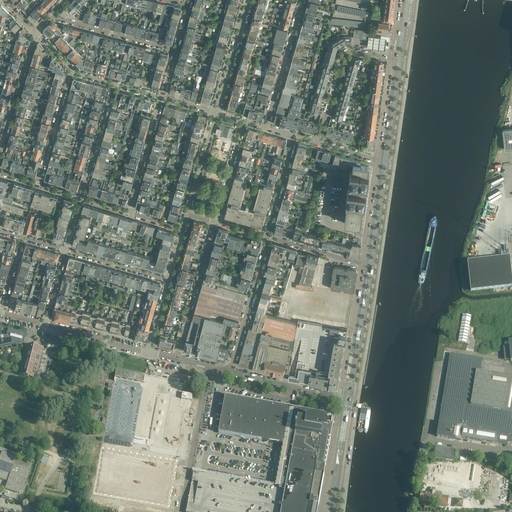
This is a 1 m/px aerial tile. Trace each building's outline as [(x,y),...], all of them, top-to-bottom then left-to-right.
[(25,0),(19,6),(22,10),(24,8),(28,3),(27,2),(28,0),(25,0)] [(33,2),(38,6),(44,13),(47,9),(40,3),(39,5),(34,0),(31,0),(33,2)] [(40,0),(42,2),(40,3),(47,9),(50,6),(43,0),(40,0)] [(77,0),(73,0),(72,1),(79,7),(81,10),(82,8),(85,11),(86,9),(77,0)] [(83,0),(77,0),(86,9),(88,7),(85,4),(86,3),(85,1),(83,0)] [(125,0),(125,2),(122,12),(125,12),(126,6),(127,3),(130,4),(131,0),(125,0)] [(136,0),(135,5),(135,8),(134,12),(135,12),(137,6),(141,6),(142,0),(136,0)] [(149,0),(147,0),(145,8),(144,13),(146,14),(147,10),(150,11),(151,9),(153,1),(149,0)] [(257,3),(256,5),(265,8),(266,8),(266,7),(267,8),(269,3),(266,3),(258,0),(258,1),(257,1),(256,3),(257,3)] [(72,1),(69,4),(78,13),(80,15),(82,14),(77,9),(79,7),(72,1)] [(227,1),(225,6),(236,10),(238,4),(227,1)] [(34,10),(35,10),(41,16),(44,13),(38,6),(33,2),(31,3),(36,8),(34,10)] [(166,4),(158,2),(155,15),(157,16),(157,13),(161,14),(158,22),(161,23),(162,20),(162,19),(163,14),(164,12),(166,7),(166,4)] [(29,10),(31,12),(38,19),(41,16),(35,10),(34,10),(28,3),(27,5),(30,8),(29,10)] [(293,13),(294,7),(285,5),(280,3),(279,5),(282,6),(281,9),(284,10),(293,13)] [(69,4),(66,7),(60,13),(61,14),(73,17),(82,20),(83,16),(80,15),(78,13),(69,4)] [(173,9),(172,11),(180,13),(181,9),(181,8),(166,4),(166,7),(173,9)] [(194,4),(192,9),(204,13),(204,11),(204,7),(194,4)] [(0,5),(0,14),(6,16),(10,17),(13,20),(14,18),(1,6),(0,5)] [(26,13),(29,16),(34,21),(35,21),(38,19),(31,12),(29,10),(30,8),(27,5),(24,8),(22,10),(26,13)] [(256,5),(255,11),(263,13),(264,13),(264,14),(265,14),(267,9),(266,8),(265,8),(256,5)] [(93,23),(94,23),(98,24),(103,9),(103,7),(101,6),(100,10),(98,15),(96,15),(93,23)] [(219,11),(226,13),(235,15),(236,10),(225,6),(224,10),(220,8),(219,11)] [(307,10),(306,11),(317,14),(322,16),(322,14),(317,12),(316,12),(317,8),(308,6),(308,7),(306,7),(306,9),(307,10)] [(393,9),(375,7),(375,9),(382,11),(383,12),(383,14),(393,15),(393,9)] [(283,12),(282,15),(291,18),(293,13),(284,10),(281,9),(278,8),(277,11),(283,12)] [(83,19),(83,20),(88,22),(91,10),(92,10),(89,9),(89,12),(86,11),(83,19)] [(225,15),(224,18),(233,21),(233,20),(234,20),(235,18),(234,18),(235,15),(226,13),(219,11),(219,13),(225,15)] [(254,14),(253,17),(263,19),(269,21),(270,19),(264,17),(263,17),(264,14),(264,13),(263,13),(255,11),(254,11),(253,14),(254,14)] [(304,17),(314,20),(316,17),(321,18),(322,16),(317,14),(306,11),(306,13),(305,13),(304,17)] [(106,18),(104,26),(109,27),(113,14),(111,13),(109,18),(106,18)] [(191,14),(189,20),(198,22),(201,23),(201,21),(198,20),(199,17),(191,14)] [(282,18),(281,21),(290,23),(291,18),(282,15),(277,14),(276,16),(282,18)] [(116,20),(114,29),(119,30),(123,16),(121,15),(120,21),(116,20)] [(127,23),(125,32),(130,33),(133,22),(135,15),(133,15),(130,23),(127,23)] [(170,18),(169,22),(177,24),(178,20),(179,19),(171,16),(168,16),(168,18),(170,18)] [(253,17),(251,22),(260,25),(261,25),(267,27),(268,25),(262,23),(263,19),(253,17)] [(303,21),(302,24),(314,27),(315,24),(313,23),(314,21),(314,20),(304,17),(304,18),(303,18),(303,20),(303,21)] [(10,23),(9,24),(9,26),(8,29),(10,29),(10,28),(17,21),(14,18),(13,20),(11,21),(10,23)] [(280,23),(279,26),(288,29),(290,23),(281,21),(275,19),(274,21),(280,23)] [(17,21),(10,28),(13,30),(13,31),(14,32),(18,28),(21,25),(17,21)] [(377,24),(376,28),(388,29),(388,28),(389,28),(389,26),(388,26),(389,23),(385,22),(379,21),(376,21),(375,23),(377,24)] [(51,22),(49,24),(56,30),(61,36),(61,35),(63,34),(57,29),(59,27),(61,28),(62,25),(51,22)] [(251,22),(250,28),(258,31),(259,31),(260,32),(261,29),(260,29),(261,25),(260,25),(251,22)] [(221,25),(220,29),(230,31),(230,29),(231,29),(232,28),(231,28),(231,26),(223,23),(221,23),(220,25),(221,25)] [(49,24),(46,27),(53,33),(54,32),(57,35),(55,36),(58,39),(61,36),(56,30),(49,24)] [(301,29),(301,30),(308,32),(309,29),(313,30),(315,31),(316,30),(317,30),(316,34),(318,35),(320,30),(320,29),(317,28),(316,28),(314,27),(302,24),(302,26),(301,27),(300,28),(301,29)] [(19,29),(18,33),(17,34),(26,36),(27,33),(27,32),(21,25),(18,28),(19,29)] [(137,26),(135,35),(140,36),(143,25),(142,25),(141,27),(137,26)] [(53,33),(46,27),(44,30),(44,31),(49,37),(51,35),(55,39),(53,40),(54,42),(58,39),(55,36),(53,33)] [(148,29),(145,37),(151,39),(154,28),(152,27),(151,30),(148,29)] [(73,28),(72,32),(73,33),(73,34),(73,35),(72,35),(77,36),(77,35),(81,36),(83,31),(73,28)] [(228,37),(230,31),(220,29),(219,28),(218,34),(228,37)] [(250,28),(248,34),(258,37),(259,35),(257,34),(258,31),(250,28)] [(373,31),(354,28),(353,37),(365,38),(365,41),(367,41),(368,39),(373,35),(373,33),(373,31)] [(166,34),(165,37),(173,40),(174,35),(175,34),(166,32),(159,30),(159,32),(166,34)] [(186,30),(185,35),(197,39),(199,39),(200,37),(194,35),(195,32),(186,30)] [(300,33),(299,36),(310,39),(317,41),(317,38),(311,36),(308,35),(308,32),(301,30),(300,30),(299,32),(300,33)] [(88,32),(86,40),(85,42),(87,43),(88,41),(91,41),(94,34),(88,32)] [(61,35),(61,36),(58,39),(54,42),(58,45),(64,39),(69,34),(67,33),(63,37),(61,35)] [(64,39),(58,45),(61,48),(67,42),(66,40),(70,35),(69,34),(64,39)] [(227,42),(228,37),(218,34),(216,39),(227,42)] [(247,37),(247,39),(263,44),(263,43),(263,42),(257,40),(258,37),(248,34),(247,35),(247,36),(247,37)] [(156,40),(163,42),(171,44),(172,44),(173,40),(165,37),(164,40),(160,39),(161,36),(157,35),(156,40)] [(343,35),(337,39),(341,46),(343,45),(343,44),(345,43),(343,35)] [(15,40),(15,43),(24,45),(25,41),(16,38),(11,37),(9,36),(8,38),(11,39),(15,40)] [(297,41),(297,42),(305,44),(306,41),(310,42),(314,44),(315,41),(310,39),(299,36),(298,38),(297,39),(297,41)] [(67,42),(61,48),(64,51),(70,45),(74,41),(74,40),(75,40),(74,38),(69,43),(67,42)] [(109,38),(107,46),(106,48),(106,50),(108,51),(109,48),(108,47),(108,46),(112,47),(114,39),(109,38)] [(211,44),(217,45),(225,48),(227,42),(216,39),(215,43),(211,41),(210,44),(211,44)] [(247,39),(245,44),(255,47),(256,44),(258,45),(262,46),(263,44),(247,39)] [(330,43),(337,48),(339,47),(341,46),(337,39),(330,43)] [(183,40),(182,45),(199,50),(200,48),(191,45),(192,43),(183,40)] [(70,45),(64,51),(67,54),(73,48),(72,46),(75,43),(75,44),(76,42),(74,41),(70,45)] [(119,41),(117,49),(117,51),(115,56),(115,58),(116,59),(117,59),(119,49),(123,50),(125,42),(119,41)] [(296,45),(295,48),(307,51),(311,52),(314,53),(315,50),(304,47),(305,44),(297,42),(296,43),(296,45)] [(37,43),(36,48),(41,50),(42,50),(44,51),(47,54),(49,55),(49,56),(51,57),(52,56),(48,52),(44,48),(39,43),(37,43)] [(330,43),(328,50),(335,52),(336,52),(337,50),(336,49),(337,48),(330,43)] [(130,44),(128,52),(125,61),(128,62),(130,52),(133,53),(135,45),(130,44)] [(213,50),(215,51),(224,53),(225,48),(217,45),(211,44),(211,46),(214,47),(213,50)] [(244,48),(243,50),(252,52),(254,53),(255,47),(245,44),(245,45),(244,45),(244,47),(244,48)] [(13,49),(12,51),(21,54),(23,50),(13,47),(9,46),(6,45),(6,47),(5,49),(7,50),(8,48),(13,49)] [(73,48),(67,54),(70,57),(76,51),(81,46),(79,45),(75,49),(73,48)] [(182,45),(181,50),(192,53),(193,50),(199,52),(199,50),(182,45)] [(76,51),(70,57),(73,60),(79,54),(78,52),(81,49),(83,50),(85,49),(84,48),(82,47),(81,46),(76,51)] [(141,46),(138,55),(138,57),(139,58),(140,55),(143,56),(146,48),(141,46)] [(273,49),(272,52),(280,55),(282,49),(273,47),(272,47),(272,49),(273,49)] [(36,48),(35,52),(43,55),(49,57),(49,56),(49,55),(47,54),(44,51),(42,50),(41,50),(36,48)] [(146,48),(143,56),(143,57),(145,58),(143,63),(142,63),(141,63),(141,66),(145,67),(147,58),(150,49),(146,48)] [(294,54),(301,56),(302,53),(306,55),(309,55),(310,56),(311,52),(307,51),(295,48),(294,51),(293,53),(294,54)] [(21,54),(12,51),(11,53),(6,52),(7,50),(5,49),(4,51),(4,54),(6,54),(20,58),(21,54)] [(150,49),(147,58),(145,67),(147,67),(149,59),(151,60),(153,52),(154,50),(150,49)] [(79,54),(73,60),(76,63),(81,58),(88,51),(87,51),(86,50),(81,55),(79,54)] [(160,54),(160,57),(168,59),(169,55),(168,54),(154,50),(153,52),(160,54)] [(181,50),(179,54),(195,58),(196,56),(192,55),(192,53),(181,50)] [(211,56),(214,56),(222,59),(224,53),(215,51),(213,50),(211,56)] [(10,58),(10,60),(19,63),(20,58),(6,54),(5,56),(10,58)] [(94,62),(91,70),(95,72),(98,63),(100,54),(99,54),(98,54),(97,57),(96,62),(94,62)] [(213,58),(212,62),(221,64),(222,59),(214,56),(211,56),(209,55),(206,54),(205,56),(211,58),(213,58)] [(293,57),(292,60),(303,64),(307,65),(310,66),(311,64),(307,63),(307,61),(304,60),(300,59),(301,56),(294,54),(293,55),(292,57),(293,57)] [(33,56),(32,61),(41,63),(49,66),(49,64),(41,61),(42,59),(33,56)] [(102,64),(100,73),(104,74),(107,60),(108,60),(109,57),(107,56),(104,64),(102,64)] [(81,58),(76,63),(79,66),(80,67),(83,68),(85,61),(81,58)] [(178,58),(177,62),(185,65),(189,66),(192,67),(193,64),(186,63),(187,61),(178,58)] [(110,66),(108,75),(112,76),(117,59),(116,59),(115,62),(113,62),(112,67),(110,66)] [(117,59),(112,76),(116,78),(119,69),(117,68),(119,62),(120,63),(121,60),(117,59)] [(56,60),(53,68),(52,70),(57,71),(65,74),(65,71),(65,69),(56,60)] [(119,69),(116,78),(120,79),(123,67),(125,61),(123,60),(120,69),(119,69)] [(240,60),(239,66),(247,68),(249,69),(251,63),(250,63),(249,63),(240,60)] [(290,66),(298,68),(299,66),(302,67),(309,69),(310,66),(307,65),(303,64),(292,60),(291,63),(290,63),(290,65),(290,66)] [(154,67),(156,67),(164,70),(166,65),(166,64),(158,62),(156,61),(154,67)] [(384,62),(374,61),(374,63),(373,68),(375,68),(383,69),(384,62)] [(127,72),(124,80),(129,81),(131,73),(134,64),(133,63),(129,62),(129,64),(131,65),(130,70),(127,69),(127,72)] [(8,66),(7,69),(16,72),(17,67),(8,64),(4,63),(3,65),(8,66)] [(31,65),(29,69),(38,72),(42,73),(45,74),(46,74),(47,72),(39,70),(39,68),(31,65)] [(156,70),(155,72),(163,74),(164,70),(156,67),(154,67),(150,65),(149,68),(156,70)] [(238,69),(237,71),(245,74),(246,74),(247,74),(247,72),(246,72),(247,68),(239,66),(238,67),(237,68),(238,69)] [(289,70),(288,73),(307,78),(308,75),(303,73),(301,73),(297,71),(298,68),(290,66),(290,67),(289,67),(289,69),(289,70)] [(207,72),(209,72),(217,75),(219,70),(210,67),(208,67),(207,72)] [(372,79),(373,79),(381,80),(382,79),(383,69),(375,68),(373,68),(373,71),(372,71),(371,76),(372,76),(372,79)] [(55,73),(55,75),(63,78),(65,74),(57,71),(52,70),(51,69),(50,72),(55,73)] [(265,76),(273,78),(275,74),(266,72),(256,69),(255,73),(257,74),(265,76)] [(131,73),(129,81),(134,83),(136,74),(137,70),(136,70),(135,74),(131,73)] [(0,73),(1,74),(5,75),(5,78),(14,80),(15,76),(6,73),(1,72),(0,71),(0,73)] [(207,72),(205,77),(216,81),(217,75),(209,72),(207,72)] [(287,79),(286,79),(294,81),(295,78),(299,79),(301,80),(302,79),(306,80),(307,78),(288,73),(287,75),(287,76),(286,78),(287,79)] [(28,74),(27,78),(44,83),(44,80),(36,78),(37,76),(28,74)] [(195,82),(194,85),(193,87),(199,88),(199,87),(200,85),(201,79),(202,77),(197,75),(196,78),(195,82)] [(53,81),(52,83),(61,86),(62,82),(53,79),(46,77),(45,77),(45,79),(53,81)] [(162,80),(151,77),(151,79),(153,79),(152,83),(160,85),(161,81),(161,80),(162,80)] [(207,80),(206,84),(214,86),(214,85),(215,85),(216,84),(215,83),(216,81),(205,77),(205,80),(207,80)] [(234,81),(234,82),(242,85),(243,85),(248,86),(248,84),(243,83),(244,79),(236,77),(235,79),(234,79),(234,80),(234,81)] [(27,78),(26,82),(34,84),(35,83),(41,84),(40,86),(43,87),(43,85),(44,83),(27,78)] [(285,82),(285,85),(296,88),(299,89),(303,90),(304,88),(300,87),(300,86),(297,85),(293,84),(294,81),(286,79),(285,81),(285,82)] [(371,89),(372,89),(380,90),(381,84),(381,83),(382,82),(381,81),(381,80),(373,79),(372,79),(372,81),(370,81),(370,87),(371,87),(371,89)] [(82,80),(80,90),(78,94),(79,94),(81,95),(82,90),(84,91),(86,82),(82,80)] [(0,83),(3,84),(3,87),(11,89),(12,85),(4,82),(0,81),(0,83)] [(144,86),(151,88),(158,90),(159,89),(160,85),(152,83),(151,85),(149,85),(150,82),(149,82),(145,81),(144,86)] [(26,82),(24,87),(33,90),(34,87),(37,88),(37,89),(42,90),(42,89),(42,87),(43,87),(40,86),(38,86),(34,84),(26,82)] [(234,82),(233,87),(243,90),(244,87),(243,87),(243,85),(242,85),(234,82)] [(91,83),(88,92),(86,97),(91,98),(91,96),(89,96),(90,92),(92,93),(95,84),(91,83)] [(171,85),(170,85),(168,92),(169,93),(174,94),(176,86),(177,84),(174,83),(174,85),(172,85),(171,85)] [(251,86),(250,87),(249,90),(260,93),(267,95),(268,95),(271,88),(262,86),(252,83),(251,85),(251,86)] [(182,85),(179,96),(184,97),(186,89),(188,84),(186,84),(185,84),(185,86),(182,85)] [(313,89),(315,90),(324,92),(324,90),(325,90),(326,87),(317,85),(314,84),(313,89)] [(50,90),(50,92),(59,94),(60,90),(51,88),(46,86),(43,85),(43,87),(42,87),(46,88),(46,89),(50,90)] [(99,85),(96,94),(95,99),(99,100),(100,97),(98,96),(99,95),(100,95),(103,86),(99,85)] [(284,86),(282,91),(291,94),(291,91),(295,92),(298,92),(299,89),(296,88),(285,85),(284,87),(284,86)] [(100,95),(100,97),(99,100),(103,101),(107,89),(106,87),(103,86),(100,95)] [(24,87),(23,92),(32,94),(37,96),(40,97),(40,94),(32,92),(33,90),(24,87)] [(190,98),(190,99),(195,100),(196,96),(198,90),(199,88),(193,87),(190,98)] [(203,91),(203,94),(211,97),(211,96),(212,96),(213,94),(212,94),(213,92),(204,89),(199,87),(199,88),(198,90),(203,91)] [(231,92),(231,93),(241,96),(243,90),(233,87),(232,90),(231,90),(231,92)] [(41,93),(44,94),(57,98),(59,94),(50,92),(49,93),(44,92),(45,90),(42,89),(42,90),(41,92),(41,93)] [(369,100),(371,100),(378,101),(378,100),(379,100),(379,99),(379,98),(380,90),(372,89),(371,89),(371,92),(369,91),(368,97),(370,97),(369,100)] [(248,95),(257,97),(258,98),(261,99),(261,102),(262,102),(266,103),(268,95),(267,95),(260,93),(249,90),(248,95)] [(282,91),(279,104),(280,104),(284,106),(290,107),(300,110),(304,97),(294,95),(291,94),(282,91)] [(70,92),(68,96),(85,101),(85,100),(83,99),(83,98),(78,97),(79,94),(78,94),(76,94),(74,93),(73,93),(70,92)] [(230,98),(229,98),(238,101),(240,101),(241,96),(231,93),(230,95),(229,96),(229,97),(230,98)] [(57,98),(44,94),(43,97),(48,98),(47,100),(56,102),(57,98)] [(131,94),(128,103),(127,109),(126,112),(128,113),(130,105),(132,106),(133,104),(135,95),(131,94)] [(195,100),(200,102),(209,104),(211,97),(203,94),(202,98),(196,96),(195,100)] [(22,96),(21,100),(29,103),(33,104),(34,104),(37,105),(38,103),(34,102),(34,101),(30,100),(30,99),(22,96)] [(140,97),(138,105),(136,110),(136,112),(138,112),(138,110),(139,110),(139,108),(142,109),(143,107),(145,98),(140,97)] [(67,100),(66,104),(75,107),(80,109),(81,106),(76,105),(76,103),(67,100)] [(369,111),(369,110),(377,112),(378,104),(379,104),(379,102),(378,102),(378,101),(371,100),(369,100),(369,102),(368,102),(367,107),(368,108),(368,110),(369,111)] [(92,105),(92,107),(101,110),(102,106),(93,103),(85,101),(85,103),(92,105)] [(54,111),(55,107),(46,104),(42,103),(41,105),(45,106),(45,108),(54,111)] [(19,104),(18,109),(26,111),(32,113),(35,114),(35,112),(33,112),(33,111),(27,109),(27,107),(19,104)] [(228,104),(226,109),(235,112),(235,111),(236,106),(228,104)] [(279,104),(276,112),(282,114),(283,111),(283,110),(284,106),(280,104),(279,104)] [(171,106),(168,117),(170,117),(171,114),(174,115),(176,107),(171,106)] [(290,107),(287,116),(284,126),(290,128),(294,129),(295,129),(295,126),(298,117),(299,112),(300,110),(290,107)] [(65,108),(64,112),(73,115),(78,117),(78,115),(73,113),(74,111),(65,108)] [(112,108),(111,112),(124,116),(127,117),(128,115),(119,113),(120,110),(117,110),(112,108)] [(89,116),(98,118),(100,114),(91,111),(83,109),(82,111),(83,111),(85,112),(87,113),(87,115),(89,116)] [(178,119),(177,123),(180,123),(182,118),(184,118),(185,116),(186,112),(187,110),(181,109),(178,119)] [(43,114),(42,116),(51,119),(52,115),(44,112),(39,111),(36,110),(35,112),(35,114),(36,115),(37,112),(39,113),(43,114)] [(282,114),(279,125),(284,126),(287,116),(284,115),(285,111),(283,111),(282,114)] [(276,112),(276,113),(273,122),(274,123),(279,125),(282,114),(276,112)] [(295,126),(296,126),(298,127),(299,127),(301,128),(303,119),(304,117),(301,116),(302,112),(299,112),(298,117),(295,126)] [(334,117),(335,117),(335,118),(342,120),(344,120),(346,115),(344,115),(344,114),(335,112),(335,114),(334,114),(333,116),(334,117)] [(17,114),(15,118),(32,123),(33,121),(25,119),(26,116),(25,116),(17,114)] [(62,116),(61,121),(70,124),(71,122),(75,123),(76,122),(77,123),(76,124),(78,125),(79,122),(78,121),(72,119),(62,116)] [(109,117),(108,121),(122,125),(123,123),(117,121),(117,119),(109,117)] [(41,123),(40,125),(49,127),(50,123),(41,121),(33,118),(33,120),(41,123)] [(87,123),(87,124),(96,127),(97,123),(88,120),(83,118),(80,118),(79,122),(81,122),(81,121),(87,123)] [(196,121),(195,124),(203,126),(204,121),(196,119),(193,118),(193,120),(196,121)] [(328,127),(325,135),(326,136),(327,136),(328,136),(330,137),(333,128),(333,127),(334,126),(335,121),(336,119),(333,118),(332,123),(331,127),(329,127),(328,127)] [(70,124),(61,121),(60,125),(74,129),(74,127),(70,125),(70,124)] [(14,122),(12,128),(21,130),(22,131),(23,128),(30,130),(30,128),(31,127),(24,125),(14,122)] [(83,127),(86,128),(95,131),(96,127),(87,124),(86,126),(80,124),(81,122),(79,122),(78,125),(78,126),(81,127),(83,127)] [(171,125),(160,122),(158,128),(170,131),(171,128),(174,129),(175,125),(171,124),(171,125)] [(191,129),(193,129),(201,132),(203,126),(195,124),(192,123),(191,129)] [(220,125),(219,129),(222,130),(220,135),(231,138),(234,128),(231,128),(232,126),(223,123),(220,125)] [(107,125),(106,130),(114,132),(118,133),(121,134),(121,132),(118,131),(114,130),(115,128),(107,125)] [(38,131),(38,133),(46,136),(48,131),(39,129),(35,127),(33,127),(31,126),(31,127),(30,128),(32,129),(38,131)] [(146,134),(147,129),(139,126),(137,126),(136,131),(138,132),(146,134)] [(338,129),(335,138),(336,138),(336,139),(338,139),(340,139),(344,129),(344,127),(342,126),(342,128),(341,128),(341,129),(338,129)] [(85,131),(85,133),(94,135),(95,131),(86,128),(83,127),(82,130),(85,131)] [(333,128),(330,137),(331,137),(333,138),(333,137),(335,138),(338,129),(339,127),(337,127),(336,128),(333,127),(333,128)] [(12,128),(11,132),(25,136),(25,135),(26,134),(20,132),(21,130),(12,128)] [(170,131),(158,128),(157,133),(170,136),(172,137),(172,136),(172,135),(169,134),(170,131)] [(192,132),(192,134),(200,137),(201,132),(193,129),(191,129),(188,128),(187,131),(192,132)] [(511,128),(503,129),(504,149),(511,148),(511,128)] [(59,129),(57,133),(67,136),(72,137),(72,138),(74,138),(74,137),(72,136),(72,135),(67,134),(68,132),(59,129)] [(246,138),(243,148),(249,149),(251,143),(252,139),(252,137),(254,130),(250,129),(249,129),(246,138)] [(344,129),(340,139),(341,139),(341,140),(343,141),(343,140),(345,141),(348,130),(344,129)] [(252,139),(251,143),(253,143),(254,138),(257,139),(259,131),(254,130),(252,137),(252,139)] [(348,130),(345,141),(346,141),(346,142),(347,142),(348,142),(350,142),(351,141),(353,135),(353,134),(353,132),(354,131),(352,131),(348,130)] [(259,149),(258,152),(263,153),(263,151),(261,150),(262,146),(264,141),(266,142),(268,134),(264,133),(261,140),(260,146),(260,147),(259,149)] [(81,141),(82,141),(91,144),(92,140),(83,137),(80,136),(78,135),(76,134),(75,136),(78,137),(78,138),(82,139),(81,141)] [(104,134),(103,138),(111,141),(118,142),(118,140),(112,138),(113,136),(104,134)] [(136,138),(135,140),(143,142),(145,138),(132,134),(131,134),(130,136),(136,138)] [(44,144),(45,140),(32,136),(32,138),(36,139),(35,141),(44,144)] [(18,139),(10,137),(9,141),(17,143),(23,145),(24,143),(17,141),(18,139)] [(56,137),(55,141),(64,144),(69,146),(70,144),(65,142),(65,140),(56,137)] [(362,144),(361,148),(374,153),(375,149),(376,138),(374,137),(368,137),(366,145),(362,144)] [(103,138),(102,143),(110,145),(114,146),(114,144),(117,145),(115,151),(120,153),(120,151),(122,146),(122,144),(118,142),(111,141),(103,138)] [(135,142),(134,144),(142,147),(143,142),(135,140),(129,138),(129,140),(135,142)] [(277,155),(277,157),(281,158),(282,159),(282,156),(280,155),(282,147),(284,147),(285,147),(287,141),(286,139),(282,138),(280,146),(277,155)] [(187,144),(189,145),(197,147),(198,142),(190,139),(188,139),(187,144)] [(17,143),(9,141),(7,145),(15,148),(16,146),(22,148),(22,150),(24,150),(25,146),(23,145),(17,143)] [(55,141),(54,146),(71,151),(71,149),(70,149),(70,148),(64,146),(64,144),(55,141)] [(34,147),(33,149),(42,152),(43,148),(30,144),(26,143),(26,145),(29,146),(34,147)] [(298,144),(296,151),(304,154),(306,146),(307,145),(300,143),(298,144)] [(80,148),(80,149),(89,152),(90,148),(81,145),(76,144),(75,146),(80,148)] [(183,149),(187,150),(195,152),(196,150),(197,150),(198,148),(197,147),(189,145),(187,144),(186,147),(184,147),(183,149)] [(7,145),(6,150),(7,150),(8,150),(10,151),(12,152),(16,153),(18,154),(20,154),(21,151),(15,150),(15,148),(7,145)] [(152,148),(151,153),(159,155),(165,157),(167,157),(168,155),(160,153),(160,151),(152,148)] [(316,167),(318,161),(318,159),(321,160),(321,158),(324,150),(318,148),(318,150),(316,156),(315,159),(314,162),(313,164),(313,166),(313,167),(312,169),(310,175),(310,177),(307,186),(307,187),(305,192),(311,194),(312,191),(309,190),(316,167)] [(318,148),(315,148),(313,154),(309,152),(308,154),(312,156),(316,156),(318,150),(318,148)] [(100,149),(99,154),(107,156),(111,157),(113,158),(114,156),(111,155),(111,153),(100,149)] [(187,152),(186,155),(194,158),(195,152),(187,150),(183,149),(183,151),(187,152)] [(2,166),(5,167),(10,151),(8,150),(7,153),(6,157),(5,157),(4,156),(1,165),(2,166)] [(53,150),(51,154),(68,159),(69,157),(61,155),(62,153),(53,150)] [(324,150),(321,158),(321,160),(328,162),(331,152),(324,150)] [(296,151),(295,156),(303,159),(305,159),(306,154),(304,154),(296,151)] [(78,156),(77,158),(86,161),(87,156),(79,153),(74,152),(73,154),(78,156)] [(13,159),(10,169),(14,170),(18,154),(16,153),(14,160),(13,159)] [(242,153),(240,159),(243,160),(246,160),(248,161),(249,161),(250,162),(251,162),(252,156),(249,155),(242,153)] [(332,164),(336,166),(336,165),(347,168),(348,163),(353,164),(360,164),(361,161),(354,159),(352,158),(335,153),(332,164)] [(51,154),(50,158),(63,162),(64,160),(68,161),(68,159),(51,154)] [(21,163),(18,171),(22,173),(27,156),(25,156),(24,160),(23,163),(21,163)] [(150,157),(148,161),(157,164),(160,165),(164,166),(164,164),(157,161),(158,159),(150,157)] [(29,163),(26,174),(34,176),(35,175),(39,160),(35,159),(31,158),(30,161),(32,161),(31,164),(29,163)] [(59,166),(61,167),(62,167),(63,162),(50,158),(49,163),(55,165),(59,166)] [(97,158),(96,162),(113,168),(114,165),(105,163),(106,160),(97,158)] [(239,162),(239,164),(241,165),(245,166),(246,166),(249,167),(250,164),(250,162),(249,161),(248,161),(246,160),(243,160),(240,159),(239,162)] [(265,159),(264,161),(268,162),(267,165),(271,166),(279,168),(280,165),(280,163),(267,160),(265,159)] [(124,165),(127,166),(136,168),(138,162),(130,160),(129,163),(128,162),(127,163),(125,162),(125,163),(124,165)] [(293,161),(292,166),(300,169),(304,170),(306,165),(305,165),(303,164),(301,164),(293,161)] [(331,169),(332,165),(332,164),(321,161),(319,165),(331,169)] [(96,162),(95,166),(103,169),(104,167),(110,169),(110,171),(112,172),(113,168),(96,162)] [(48,167),(47,171),(44,178),(45,180),(48,181),(52,167),(54,168),(55,165),(49,163),(48,167)] [(238,167),(237,169),(238,170),(241,171),(245,172),(246,172),(248,173),(249,169),(250,167),(249,167),(246,166),(245,166),(241,165),(239,164),(238,167)] [(346,201),(348,201),(344,222),(360,225),(363,203),(365,204),(367,192),(365,191),(366,185),(368,185),(369,173),(367,173),(369,166),(360,164),(353,164),(352,170),(350,170),(349,182),(350,182),(349,189),(348,189),(346,201)] [(73,171),(74,171),(76,171),(82,174),(84,169),(70,165),(69,167),(74,168),(73,171)] [(123,168),(126,169),(127,169),(126,172),(134,175),(136,168),(127,166),(124,165),(123,168)] [(55,173),(52,182),(57,183),(61,167),(59,166),(57,174),(55,173)] [(95,166),(94,171),(102,173),(106,174),(111,176),(111,174),(106,172),(102,171),(103,169),(95,166)] [(291,170),(291,172),(303,175),(304,170),(300,169),(292,166),(291,169),(291,170)] [(316,167),(309,190),(312,191),(318,168),(316,167)] [(264,169),(264,171),(266,172),(268,172),(267,175),(269,175),(269,176),(276,178),(277,175),(277,173),(270,171),(264,169)] [(181,173),(180,176),(188,178),(190,173),(181,171),(179,170),(179,172),(181,173)] [(237,170),(235,176),(244,179),(251,181),(252,178),(245,176),(246,172),(245,172),(241,171),(238,170),(238,171),(237,170)] [(63,176),(61,185),(65,186),(67,177),(68,177),(69,172),(67,171),(65,176),(63,176)] [(72,178),(69,187),(77,190),(78,189),(82,174),(76,171),(75,173),(74,179),(72,178)] [(94,171),(92,175),(94,176),(97,176),(100,178),(101,178),(104,179),(106,174),(102,173),(94,171)] [(121,177),(123,178),(132,181),(134,175),(126,172),(126,175),(124,175),(122,174),(121,177)] [(145,174),(143,178),(155,182),(156,182),(161,183),(161,182),(155,180),(156,177),(153,177),(153,176),(145,174)] [(91,185),(90,185),(89,185),(88,192),(88,193),(91,194),(94,186),(96,180),(97,176),(94,176),(92,185),(91,185)] [(120,181),(122,181),(124,182),(123,185),(126,186),(129,187),(131,187),(132,181),(123,178),(121,177),(120,179),(120,181)] [(247,181),(235,177),(234,181),(235,182),(234,186),(232,186),(230,194),(232,194),(230,198),(229,198),(228,202),(239,205),(240,205),(247,181)] [(0,183),(6,186),(13,188),(14,183),(0,178),(0,183)] [(98,187),(96,196),(100,197),(105,179),(104,179),(101,178),(100,180),(102,181),(100,188),(98,187)] [(261,178),(261,180),(261,181),(267,182),(266,185),(274,187),(274,184),(275,182),(267,180),(266,180),(264,179),(262,178),(261,178)] [(107,189),(104,198),(109,200),(111,191),(113,185),(113,183),(114,182),(109,180),(108,184),(111,184),(109,191),(107,190),(107,189)] [(11,193),(11,194),(16,196),(17,194),(20,184),(14,183),(12,191),(11,193)] [(150,185),(142,183),(141,187),(157,192),(157,190),(150,187),(150,185)] [(17,194),(16,196),(15,201),(20,202),(22,196),(25,186),(20,184),(17,194)] [(25,186),(22,196),(20,202),(25,204),(26,202),(27,198),(30,187),(25,186)] [(273,188),(264,186),(263,188),(260,187),(259,191),(257,197),(255,203),(254,209),(266,213),(267,209),(266,208),(267,204),(268,205),(271,197),(269,196),(270,192),(272,192),(273,188)] [(30,187),(27,198),(26,202),(31,204),(31,203),(36,189),(30,187)] [(115,193),(113,201),(117,202),(121,188),(121,187),(119,187),(117,193),(115,193)] [(286,187),(285,192),(295,195),(310,199),(310,197),(311,194),(294,189),(286,187)] [(58,196),(36,189),(31,203),(53,210),(58,196)] [(285,192),(283,197),(291,199),(293,200),(308,204),(309,201),(310,199),(295,195),(285,192)] [(0,195),(0,200),(8,203),(8,202),(10,198),(3,196),(0,195)] [(142,201),(139,209),(144,211),(146,203),(148,196),(146,195),(144,202),(142,201)] [(165,201),(172,203),(180,205),(182,200),(174,197),(173,198),(173,201),(168,199),(168,196),(167,196),(165,201)] [(64,198),(63,204),(73,207),(74,202),(73,201),(64,198)] [(0,200),(0,207),(1,208),(7,209),(12,211),(14,212),(22,214),(24,208),(16,206),(16,205),(24,207),(25,204),(20,202),(15,201),(13,200),(11,199),(10,203),(8,202),(8,203),(0,200)] [(159,207),(156,215),(161,216),(161,215),(162,211),(164,206),(164,204),(165,201),(163,200),(162,204),(161,207),(159,207)] [(239,205),(228,202),(227,204),(228,205),(225,216),(229,217),(229,216),(233,217),(233,219),(241,221),(241,219),(245,221),(245,222),(253,224),(253,223),(258,224),(257,226),(261,227),(265,215),(266,213),(254,209),(248,208),(249,205),(247,204),(246,207),(240,205),(239,205)] [(63,204),(61,209),(71,212),(73,207),(63,204)] [(280,211),(279,213),(292,216),(293,214),(287,212),(288,210),(280,207),(279,210),(280,211)] [(61,209),(60,214),(70,217),(71,212),(61,209)] [(99,209),(97,215),(96,219),(99,220),(97,224),(97,226),(97,227),(100,227),(102,221),(104,211),(99,209)] [(97,215),(93,214),(90,213),(86,212),(82,211),(81,214),(91,217),(94,218),(96,219),(97,215)] [(104,211),(102,221),(100,227),(102,228),(102,227),(104,222),(107,223),(110,213),(104,211)] [(26,221),(23,231),(41,236),(41,235),(43,229),(41,229),(44,217),(45,215),(35,212),(34,215),(28,213),(27,217),(26,221)] [(5,215),(4,219),(2,225),(7,226),(11,215),(5,213),(5,214),(5,215)] [(110,213),(107,223),(107,222),(110,223),(109,226),(108,226),(107,230),(110,231),(111,228),(112,224),(115,214),(110,213)] [(60,214),(57,224),(67,227),(70,217),(60,214)] [(91,217),(81,214),(78,224),(88,227),(91,217)] [(112,224),(118,226),(118,225),(119,223),(118,223),(121,216),(115,214),(112,224)] [(11,215),(7,226),(12,228),(16,216),(11,215)] [(16,216),(12,228),(18,229),(21,218),(16,216)] [(21,218),(18,229),(23,231),(26,221),(27,217),(25,216),(23,219),(21,218)] [(119,223),(118,225),(116,233),(113,232),(110,231),(107,230),(105,229),(102,228),(100,227),(97,227),(94,226),(92,233),(101,236),(104,236),(113,239),(115,240),(119,241),(126,218),(121,216),(118,223),(119,223)] [(119,241),(124,242),(131,244),(132,240),(127,239),(130,227),(132,220),(126,218),(119,241)] [(277,218),(276,223),(284,225),(288,226),(289,224),(286,223),(284,223),(285,220),(277,218)] [(194,221),(192,226),(201,228),(207,230),(208,228),(207,228),(203,227),(201,227),(202,223),(194,221)] [(55,229),(65,232),(67,227),(57,224),(55,229)] [(88,227),(78,224),(72,244),(73,245),(76,246),(78,240),(83,242),(88,227)] [(151,225),(148,234),(147,239),(146,240),(149,240),(149,239),(151,234),(153,234),(155,228),(155,227),(151,225)] [(192,226),(191,231),(199,234),(200,235),(201,234),(206,235),(206,233),(200,232),(201,228),(192,226)] [(300,232),(298,240),(302,241),(305,233),(305,232),(306,232),(307,227),(302,226),(301,230),(300,232)] [(158,229),(156,234),(155,239),(158,240),(160,235),(164,236),(165,236),(167,230),(158,228),(158,229)] [(217,231),(216,234),(229,237),(230,235),(227,234),(228,230),(219,228),(218,231),(217,231)] [(292,237),(292,239),(298,240),(300,232),(301,230),(295,228),(293,237),(292,237)] [(305,233),(302,241),(312,244),(316,230),(312,228),(311,231),(313,231),(312,234),(306,232),(305,232),(305,233)] [(55,231),(54,234),(64,237),(65,232),(55,229),(55,231)] [(167,230),(165,236),(173,239),(175,234),(174,233),(167,230)] [(316,230),(312,244),(321,246),(324,237),(317,235),(318,233),(319,233),(320,231),(316,230)] [(191,231),(189,236),(198,239),(204,241),(205,238),(199,236),(199,234),(191,231)] [(216,234),(215,240),(214,243),(215,243),(217,244),(218,241),(222,242),(224,241),(224,240),(225,239),(228,240),(229,240),(229,237),(216,234)] [(159,240),(162,241),(172,244),(173,239),(165,236),(164,236),(160,235),(159,240)] [(228,240),(228,241),(227,245),(231,246),(230,248),(232,248),(235,236),(230,235),(229,237),(229,240),(228,240)] [(333,240),(332,241),(330,249),(339,252),(342,242),(335,240),(336,238),(337,236),(334,235),(333,237),(333,239),(333,240)] [(189,236),(188,241),(196,244),(201,245),(203,246),(203,244),(199,243),(197,242),(198,239),(189,236)] [(235,236),(232,248),(233,248),(237,249),(239,250),(242,238),(235,236)] [(247,243),(248,243),(260,246),(261,244),(260,243),(261,240),(252,237),(251,241),(248,240),(247,243)] [(324,237),(321,246),(330,249),(332,241),(333,240),(333,239),(331,238),(331,239),(324,237)] [(78,240),(76,246),(85,249),(88,239),(84,238),(83,242),(78,240)] [(95,238),(94,241),(91,251),(97,252),(99,242),(100,240),(95,238)] [(242,238),(239,250),(241,251),(241,249),(245,250),(247,246),(248,243),(247,243),(248,240),(242,238)] [(88,239),(85,249),(91,251),(94,241),(88,239)] [(15,241),(12,240),(7,255),(10,255),(11,250),(13,250),(16,242),(15,241)] [(162,241),(161,246),(170,249),(172,244),(162,241)] [(188,241),(186,247),(195,249),(197,250),(198,246),(196,246),(196,244),(188,241)] [(99,242),(97,252),(102,254),(105,244),(99,242)] [(342,242),(339,252),(344,253),(343,253),(348,254),(350,248),(351,246),(351,245),(342,242)] [(111,246),(108,256),(113,257),(116,247),(117,246),(117,245),(112,243),(111,246)] [(212,249),(213,249),(224,252),(225,250),(223,249),(224,246),(217,244),(215,243),(214,243),(213,247),(212,249)] [(248,243),(247,246),(247,245),(250,246),(250,247),(250,248),(251,250),(250,253),(256,255),(257,255),(258,252),(260,246),(248,243)] [(350,248),(348,254),(359,257),(361,245),(352,243),(351,245),(351,246),(350,248)] [(30,245),(26,244),(25,245),(23,253),(25,254),(24,257),(22,256),(21,258),(25,260),(27,254),(30,245)] [(105,244),(102,254),(108,256),(111,246),(105,244)] [(272,247),(271,250),(278,252),(280,245),(274,244),(273,247),(272,247)] [(34,246),(30,245),(27,254),(25,260),(28,260),(29,255),(31,256),(34,246)] [(116,247),(113,257),(119,259),(122,248),(117,246),(116,247)] [(133,252),(130,262),(135,264),(138,254),(135,253),(136,250),(137,250),(138,246),(135,246),(134,249),(133,252)] [(170,249),(161,246),(159,252),(169,255),(170,249)] [(122,248),(119,259),(124,260),(127,251),(128,248),(122,247),(122,248)] [(186,247),(185,252),(193,254),(198,256),(200,256),(200,254),(194,252),(195,249),(186,247)] [(284,248),(283,252),(282,256),(285,257),(285,259),(287,260),(290,248),(284,247),(284,248)] [(38,248),(35,257),(34,261),(34,262),(36,263),(38,257),(39,258),(42,249),(38,248)] [(290,248),(287,260),(289,261),(290,259),(294,260),(296,253),(295,253),(296,250),(290,248)] [(210,254),(212,255),(221,257),(222,254),(224,254),(224,252),(213,249),(212,249),(212,251),(211,253),(210,254)] [(46,250),(44,260),(42,264),(42,265),(44,265),(46,260),(48,261),(51,251),(46,250)] [(269,258),(270,258),(278,260),(280,254),(280,253),(278,252),(271,250),(270,256),(269,258)] [(51,251),(48,261),(50,261),(49,264),(47,263),(46,266),(47,266),(51,267),(52,262),(55,253),(51,251)] [(127,251),(124,260),(130,262),(133,252),(127,251)] [(159,252),(157,258),(167,261),(169,255),(159,252)] [(245,255),(244,258),(256,261),(256,259),(257,255),(256,255),(250,253),(248,252),(246,256),(245,255)] [(298,252),(298,253),(296,262),(300,264),(303,265),(306,256),(306,254),(298,252)] [(307,256),(305,262),(304,265),(310,267),(311,264),(313,255),(307,253),(307,256)] [(138,254),(135,264),(141,265),(144,256),(138,254)] [(209,260),(210,261),(221,264),(221,262),(219,261),(221,257),(212,255),(210,254),(210,256),(209,260)] [(149,261),(147,267),(155,269),(157,263),(156,263),(152,262),(153,256),(150,255),(150,257),(149,261)] [(313,255),(311,264),(310,267),(315,268),(316,265),(318,258),(319,256),(313,255)] [(144,256),(141,265),(147,267),(149,261),(150,257),(144,256)] [(68,258),(66,265),(65,269),(71,271),(72,266),(74,258),(70,257),(68,258)] [(21,258),(20,263),(34,267),(35,264),(30,263),(31,261),(28,260),(25,260),(21,258)] [(74,258),(72,266),(71,271),(73,272),(75,267),(77,268),(80,260),(74,258)] [(156,263),(157,263),(166,266),(167,261),(157,258),(156,263)] [(256,261),(244,258),(243,260),(245,260),(244,264),(245,264),(254,267),(255,265),(256,261)] [(267,263),(268,264),(276,266),(277,266),(279,267),(280,264),(278,264),(279,260),(278,260),(270,258),(269,258),(268,262),(267,263)] [(80,260),(77,268),(76,273),(78,273),(79,273),(80,269),(82,269),(85,261),(80,260)] [(207,266),(208,267),(217,269),(218,266),(220,266),(225,267),(225,265),(221,264),(210,261),(209,260),(207,266)] [(511,286),(511,285),(509,260),(468,264),(471,291),(511,286)] [(85,261),(82,269),(82,271),(87,272),(90,263),(85,261)] [(90,263),(87,272),(86,277),(85,279),(88,280),(89,275),(91,276),(92,274),(95,264),(90,263)] [(157,263),(155,269),(163,272),(164,271),(166,266),(157,263)] [(267,265),(266,269),(279,273),(282,274),(283,272),(280,271),(280,270),(278,269),(278,270),(276,270),(277,266),(276,266),(268,264),(267,263),(267,265)] [(95,264),(92,274),(98,275),(100,266),(95,264)] [(241,267),(241,269),(252,273),(253,271),(253,269),(254,267),(245,264),(244,264),(243,268),(241,267)] [(302,273),(299,284),(311,286),(315,268),(310,267),(304,265),(302,273)] [(100,266),(98,275),(103,277),(106,267),(100,266)] [(207,268),(205,272),(217,275),(218,273),(216,273),(217,269),(208,267),(207,266),(207,268)] [(332,278),(330,287),(332,287),(332,289),(341,290),(341,288),(344,289),(344,291),(353,292),(353,290),(355,291),(356,282),(354,281),(354,280),(356,280),(357,271),(356,271),(356,269),(347,268),(347,270),(344,269),(344,268),(335,266),(335,268),(333,267),(332,277),(333,277),(333,278),(332,278)] [(106,267),(103,277),(108,279),(111,269),(106,267)] [(180,267),(179,272),(194,276),(195,271),(194,271),(193,273),(190,273),(187,273),(188,269),(180,267)] [(45,272),(44,274),(52,277),(54,273),(45,270),(41,269),(37,268),(36,270),(40,271),(45,272)] [(111,269),(108,279),(113,280),(116,270),(111,269)] [(252,273),(241,269),(240,272),(242,272),(241,276),(250,278),(251,279),(252,275),(252,273)] [(266,269),(264,274),(267,274),(267,276),(266,276),(275,278),(276,275),(278,275),(278,276),(282,277),(283,274),(282,274),(279,273),(266,269)] [(116,270),(113,280),(118,282),(121,272),(116,270)] [(121,272),(118,282),(124,283),(126,273),(121,272)] [(205,278),(204,278),(214,281),(215,277),(217,278),(217,275),(205,272),(205,275),(205,276),(205,278)] [(73,276),(64,273),(62,278),(72,281),(76,282),(79,283),(79,281),(76,280),(73,279),(73,276)] [(126,273),(124,283),(123,285),(128,287),(129,285),(132,275),(126,273)] [(214,281),(204,278),(192,319),(199,321),(196,333),(200,334),(205,316),(226,321),(237,325),(246,293),(245,293),(246,290),(245,290),(237,288),(230,285),(231,282),(232,280),(233,276),(228,275),(224,273),(223,277),(222,280),(221,283),(214,281)] [(17,275),(15,279),(32,283),(33,281),(26,279),(26,277),(17,275)] [(132,275),(129,285),(128,287),(127,291),(132,293),(133,291),(133,290),(134,288),(131,288),(131,285),(134,286),(137,276),(132,275)] [(137,276),(134,286),(137,287),(139,288),(142,278),(137,276)] [(237,281),(238,281),(249,284),(250,280),(251,279),(250,278),(241,276),(240,279),(238,279),(235,278),(235,277),(233,276),(232,280),(237,281)] [(178,277),(176,282),(187,285),(191,286),(192,284),(186,283),(187,280),(178,277)] [(72,281),(62,278),(61,282),(71,285),(75,286),(75,285),(74,284),(71,283),(72,281)] [(147,279),(146,285),(153,287),(153,288),(149,287),(149,288),(148,290),(152,291),(158,293),(160,284),(160,283),(147,279)] [(36,284),(41,286),(49,288),(50,285),(42,282),(35,281),(33,280),(33,281),(32,283),(36,284)] [(236,284),(237,283),(238,284),(237,288),(245,290),(246,290),(247,287),(248,288),(249,284),(238,281),(237,281),(232,280),(231,282),(236,284)] [(61,282),(60,287),(69,290),(71,290),(73,291),(76,292),(77,290),(74,289),(74,288),(70,287),(71,285),(61,282)] [(37,293),(39,293),(39,296),(46,298),(49,288),(41,286),(36,284),(35,287),(37,288),(37,287),(41,288),(40,291),(38,290),(37,293)] [(311,286),(299,284),(296,284),(294,289),(309,291),(314,292),(316,287),(311,286)] [(13,287),(12,291),(13,291),(19,293),(21,293),(22,291),(25,292),(24,294),(28,295),(29,295),(30,291),(27,290),(22,289),(13,287)] [(60,287),(59,291),(68,294),(75,296),(76,294),(72,293),(70,292),(71,290),(69,290),(60,287)] [(182,289),(175,287),(173,292),(184,295),(188,296),(189,294),(185,293),(182,292),(182,289)] [(144,291),(148,292),(147,296),(148,296),(156,298),(158,293),(152,291),(148,290),(146,290),(145,289),(144,291)] [(59,291),(57,296),(67,299),(70,300),(74,301),(74,299),(71,298),(71,297),(67,296),(68,294),(59,291)] [(261,295),(261,296),(266,297),(270,298),(281,301),(282,297),(271,294),(267,293),(262,291),(262,292),(262,291),(261,295)] [(21,300),(18,309),(24,310),(28,295),(24,294),(23,294),(21,298),(21,300),(21,299),(21,300)] [(28,295),(24,310),(29,312),(32,301),(32,302),(34,296),(29,295),(28,295)] [(32,301),(29,312),(35,313),(37,305),(39,298),(34,296),(32,302),(32,301)] [(57,296),(56,300),(61,302),(64,303),(65,303),(67,304),(72,305),(73,302),(70,302),(70,300),(67,299),(57,296)] [(145,301),(145,303),(149,304),(149,305),(154,307),(156,298),(148,296),(147,301),(145,301)] [(172,297),(170,302),(178,305),(182,306),(185,307),(186,305),(181,303),(182,300),(179,300),(179,299),(172,297)] [(39,298),(37,305),(43,307),(44,307),(44,305),(46,300),(39,298)] [(61,302),(56,300),(54,307),(60,308),(65,310),(65,309),(66,309),(67,304),(65,303),(64,303),(63,306),(61,305),(61,302)] [(145,307),(145,308),(144,312),(152,314),(154,307),(149,305),(149,304),(145,303),(144,306),(145,307)] [(65,310),(63,320),(68,322),(68,320),(71,311),(71,309),(72,305),(67,304),(66,309),(65,310)] [(37,305),(35,313),(37,314),(37,313),(42,314),(42,311),(43,307),(37,305)] [(71,311),(68,320),(83,324),(86,312),(80,311),(81,307),(78,306),(77,310),(71,309),(71,311)] [(60,308),(54,307),(51,316),(51,317),(52,318),(58,319),(60,308)] [(169,307),(168,312),(175,314),(180,316),(182,316),(183,314),(180,313),(179,312),(179,313),(176,312),(177,310),(169,307)] [(86,312),(83,324),(98,327),(101,316),(95,315),(96,311),(93,310),(92,314),(86,312)] [(249,329),(238,365),(252,368),(261,331),(262,332),(263,328),(262,328),(264,320),(265,320),(266,313),(264,313),(257,311),(252,329),(249,329)] [(141,316),(140,319),(145,320),(145,321),(150,322),(152,314),(144,312),(142,317),(141,316)] [(297,323),(276,316),(275,316),(266,313),(265,320),(264,320),(262,328),(263,328),(262,332),(265,332),(266,330),(268,330),(268,333),(271,334),(294,340),(297,323)] [(101,316),(98,327),(112,331),(115,320),(110,318),(111,315),(107,314),(106,317),(101,316)] [(458,342),(466,343),(471,316),(463,315),(458,342)] [(186,341),(183,351),(187,352),(191,353),(192,351),(195,352),(199,353),(199,352),(216,356),(216,357),(224,359),(225,359),(228,348),(228,346),(220,344),(222,334),(226,321),(205,316),(200,334),(196,333),(194,341),(192,340),(191,341),(186,340),(186,341)] [(115,320),(112,331),(127,335),(130,324),(124,322),(125,318),(122,318),(121,321),(115,320)] [(141,322),(140,324),(139,327),(147,329),(150,322),(145,321),(145,320),(140,319),(139,322),(141,322)] [(199,321),(192,319),(186,340),(191,341),(192,340),(194,341),(196,333),(199,321)] [(288,377),(295,378),(300,379),(308,381),(308,382),(321,385),(321,386),(333,388),(337,389),(338,383),(346,336),(345,336),(345,331),(347,332),(347,331),(346,331),(330,328),(322,327),(322,325),(298,320),(297,323),(294,340),(289,374),(288,377)] [(237,325),(226,321),(222,334),(225,335),(234,338),(237,325)] [(134,333),(134,332),(146,335),(147,329),(139,327),(137,326),(137,327),(134,326),(132,332),(134,333)] [(0,334),(0,348),(23,343),(26,333),(8,329),(6,336),(0,334)] [(252,368),(262,371),(262,370),(262,368),(265,359),(269,344),(271,334),(268,333),(268,330),(266,330),(265,332),(262,332),(261,331),(252,368)] [(128,337),(132,338),(137,340),(138,338),(142,339),(142,341),(143,341),(144,340),(146,335),(134,332),(134,333),(133,334),(131,334),(132,332),(129,331),(128,337)] [(286,364),(283,375),(282,376),(288,377),(289,374),(294,340),(271,334),(269,344),(289,349),(286,363),(286,364)] [(160,336),(157,345),(163,346),(165,338),(166,335),(163,335),(163,337),(161,336),(161,337),(160,336)] [(18,375),(36,380),(36,379),(35,379),(43,349),(26,344),(26,345),(27,345),(19,375),(18,375)] [(289,349),(269,344),(265,359),(286,364),(286,363),(289,349)] [(450,354),(442,402),(470,406),(476,371),(481,371),(483,359),(450,354)] [(262,370),(263,370),(270,372),(270,373),(275,374),(275,373),(283,375),(286,364),(265,359),(262,368),(262,370)] [(476,371),(470,406),(511,412),(511,376),(503,375),(481,372),(481,371),(476,371)] [(320,413),(208,392),(183,511),(318,511),(334,415),(320,413)] [(511,434),(511,412),(470,406),(442,402),(439,422),(452,425),(463,427),(469,428),(498,433),(497,443),(508,445),(508,443),(509,437),(509,435),(509,434),(511,434)] [(452,425),(439,422),(437,436),(450,439),(452,425)] [(452,425),(450,439),(461,440),(462,437),(463,427),(452,425)] [(498,433),(469,428),(467,438),(497,443),(498,433)] [(436,446),(435,452),(434,457),(452,460),(454,449),(436,446)] [(102,447),(94,492),(169,506),(177,461),(102,447)] [(17,454),(0,448),(0,479),(3,480),(7,482),(5,489),(19,494),(22,486),(22,487),(22,486),(21,486),(23,479),(24,480),(25,480),(25,479),(24,479),(29,465),(27,464),(24,463),(15,460),(17,454)] [(44,454),(41,463),(47,465),(50,456),(44,454)] [(449,496),(441,495),(442,492),(435,491),(436,488),(431,487),(431,491),(430,491),(430,493),(421,492),(419,502),(447,507),(449,496)]
